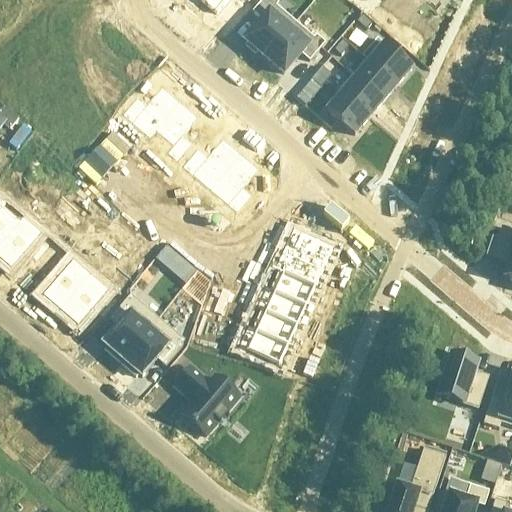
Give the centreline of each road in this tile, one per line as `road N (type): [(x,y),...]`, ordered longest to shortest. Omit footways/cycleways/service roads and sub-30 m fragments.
road 1 (residential): [(511,336),(130,14),(123,0)]
road 2 (residential): [(0,315),(230,511)]
